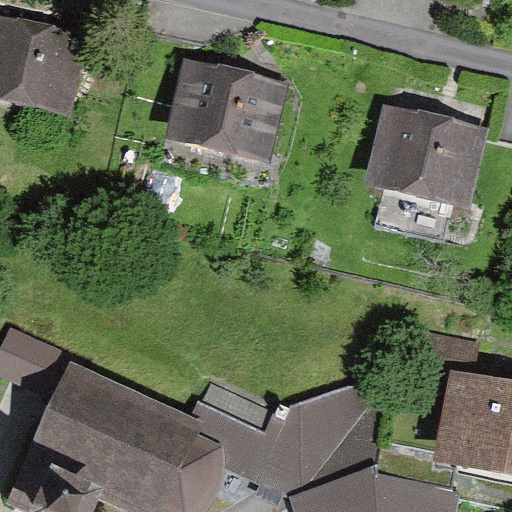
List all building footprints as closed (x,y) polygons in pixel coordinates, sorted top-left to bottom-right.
[(0,30),(0,91),(58,105),(72,47),(0,30)] [(198,74),(183,133),(257,151),(271,92),(198,74)] [(396,122),(383,179),(385,180),(374,228),(444,244),(454,197),(457,197),(471,138),(396,122)] [(0,375),(63,405),(76,377),(80,369),(10,336),(0,358),(0,375)] [(474,349),(427,339),(418,384),(466,394),(451,465),(511,477),(511,394),(467,385),(474,349)] [(63,405),(14,509),(20,511),(87,511),(95,496),(130,511),(156,511),(158,510),(162,511),(198,511),(199,511),(211,495),(216,476),(216,458),(189,445),(195,432),(190,430),(76,377),(63,405)] [(302,498),(300,502),(303,511),(449,511),(453,493),(436,489),(440,459),(378,446),(392,378),(286,414),(279,411),(277,416),(211,386),(190,430),(195,432),(189,445),(216,458),(265,481),(262,487),(282,496),(285,490),(302,498)]
